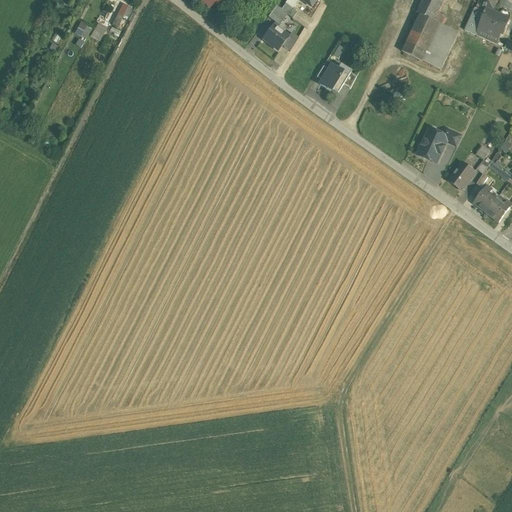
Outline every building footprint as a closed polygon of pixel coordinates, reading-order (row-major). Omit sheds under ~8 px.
[(298,0),(288,0),(285,5),(291,9),(298,0)] [(316,0),(299,0),(310,8),(316,0)] [(442,4),(433,0),(424,0),(417,15),(420,16),(433,22),(436,15),(442,4)] [(480,0),(478,5),(491,10),(491,11),(494,12),(495,9),(492,7),(495,0),(480,0)] [(129,6),(123,3),(118,12),(124,15),(129,6)] [(291,9),(285,5),(281,10),(287,15),(292,19),(297,13),(291,9)] [(491,10),(478,5),(476,9),(485,13),(486,11),(490,12),(491,11),(491,10)] [(276,6),(268,18),(279,26),(287,15),(281,10),(276,6)] [(476,9),(475,9),(465,31),(476,36),(480,27),(479,27),(485,15),(484,14),(485,13),(476,9)] [(490,12),(486,11),(485,13),(484,14),(485,15),(479,27),(480,27),(502,36),(509,20),(490,12)] [(443,18),(436,15),(433,22),(439,25),(443,18)] [(420,16),(402,53),(422,63),(439,26),(439,25),(433,22),(420,16)] [(79,23),(75,34),(86,39),(91,27),(79,23)] [(90,39),(95,43),(97,40),(100,41),(107,29),(98,24),(90,39)] [(288,37),(273,25),(262,40),(278,52),(282,47),(289,37),(288,37)] [(439,26),(422,63),(440,71),(457,35),(439,26)] [(291,34),(288,37),(289,37),(282,47),(289,52),(298,39),(291,34)] [(351,72),(340,65),(337,70),(331,66),(328,71),(322,81),(319,85),(327,90),(328,88),(338,94),(343,86),(350,74),(351,72)] [(323,67),(316,78),(322,81),(328,71),(323,67)] [(350,74),(343,86),(350,90),(356,78),(350,74)] [(462,137),(449,130),(445,138),(449,139),(446,144),(457,149),(462,137)] [(437,139),(428,134),(423,145),(420,146),(418,151),(419,153),(418,156),(437,165),(441,156),(442,157),(446,148),(445,148),(446,144),(449,139),(445,138),(439,135),(437,139)] [(507,152),(511,145),(505,141),(501,148),(507,152)] [(490,153),(482,147),(477,156),(484,161),(490,153)] [(507,181),(511,175),(511,173),(496,160),(490,167),(507,181)] [(484,161),(476,171),(483,176),(489,165),(484,161)] [(462,164),(448,182),(462,192),(476,174),(462,164)] [(483,175),(477,185),(482,188),(488,179),(483,175)] [(487,187),(474,204),(487,213),(496,201),(489,195),(492,191),(487,187)] [(503,206),(496,201),(487,213),(499,223),(511,206),(506,202),(503,206)]
